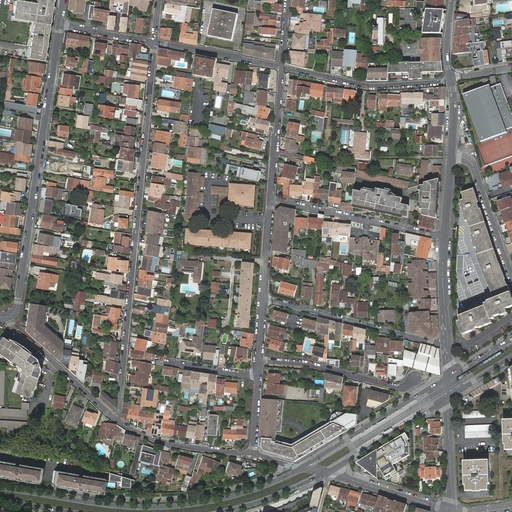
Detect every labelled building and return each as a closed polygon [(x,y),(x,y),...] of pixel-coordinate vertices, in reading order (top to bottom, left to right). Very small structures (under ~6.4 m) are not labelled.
[(51,5),(36,3),(26,2),(15,0),(12,17),(33,20),(29,49),(44,51),(45,40),(41,39),(41,35),(44,35),(44,34),(46,34),(49,13),(45,12),(45,9),(50,10),(50,9),(51,5)] [(69,0),(68,10),(83,12),(83,9),(81,9),(82,1),(84,2),(84,3),(90,4),(89,13),(93,14),(93,9),(95,2),(87,0),(84,0),(69,0)] [(128,0),(109,0),(109,4),(112,5),(113,1),(112,0),(118,0),(125,1),(125,4),(124,13),(126,13),(126,14),(127,14),(128,0)] [(150,5),(150,1),(146,0),(128,0),(128,4),(129,4),(129,9),(130,9),(131,7),(131,6),(131,5),(137,5),(137,3),(150,5)] [(294,0),(294,7),(305,8),(305,0),(294,0)] [(435,0),(435,7),(434,7),(434,9),(444,9),(444,0),(435,0)] [(475,0),(476,5),(481,5),(481,9),(488,8),(486,0),(475,0)] [(282,13),(283,4),(275,4),(272,3),(271,12),(282,13)] [(182,6),(168,4),(167,13),(180,15),(182,6)] [(214,9),(208,35),(233,40),(238,14),(214,9)] [(93,14),(92,19),(107,22),(108,15),(109,11),(103,10),(102,16),(93,14)] [(276,25),(277,16),(261,14),(261,19),(270,20),(270,21),(267,21),(266,25),(270,25),(270,24),(276,25)] [(115,16),(108,15),(107,22),(106,30),(113,30),(115,16)] [(250,15),(247,15),(246,27),(253,27),(253,28),(254,18),(250,18),(250,15)] [(127,18),(119,17),(118,32),(125,33),(127,18)] [(295,21),(295,25),(295,28),(306,29),(307,19),(296,18),(296,22),(295,21)] [(137,19),(136,32),(144,33),(145,20),(137,19)] [(466,20),(457,21),(456,29),(469,27),(471,27),(472,27),(476,26),(475,19),(470,19),(466,20)] [(469,27),(456,29),(455,36),(470,35),(469,27)] [(162,39),(170,40),(172,35),(166,34),(167,29),(161,28),(160,37),(162,39)] [(275,36),(276,29),(259,28),(259,30),(260,29),(259,35),(275,36)] [(79,35),(68,33),(66,44),(75,45),(74,50),(76,50),(77,47),(79,35)] [(332,33),(329,33),(328,40),(322,40),(322,43),(317,43),(317,48),(332,49),(332,44),(333,44),(334,33),(332,33)] [(470,35),(455,36),(454,46),(469,43),(469,42),(472,42),(472,40),(472,34),(470,35)] [(89,37),(79,35),(77,47),(78,47),(79,45),(88,47),(89,37)] [(194,37),(185,35),(183,43),(197,45),(198,37),(194,37)] [(304,48),(305,41),(305,36),(294,35),(293,49),(304,50),(304,48)] [(442,39),(422,39),(422,47),(441,46),(442,39)] [(469,43),(454,46),(453,55),(472,52),(472,48),(472,47),(480,46),(481,51),(479,51),(480,60),(476,61),(477,66),(485,65),(484,51),(485,50),(484,41),(469,43)] [(275,60),(276,45),(266,44),(266,43),(245,42),(243,55),(275,60)] [(94,43),(92,54),(102,56),(105,44),(94,43)] [(113,46),(108,45),(106,54),(117,56),(120,56),(119,61),(125,62),(128,47),(113,44),(113,46)] [(141,45),(131,44),(128,57),(135,58),(137,51),(139,52),(141,45)] [(441,46),(422,47),(422,63),(426,62),(430,62),(442,62),(441,46)] [(171,58),(172,51),(159,49),(158,57),(171,58)] [(331,66),(343,67),(343,66),(344,53),(332,52),(332,61),(331,66)] [(27,58),(42,61),(43,54),(28,53),(27,58)] [(292,53),(291,64),(301,65),(302,57),(304,57),(305,53),(292,53)] [(346,67),(356,68),(357,57),(357,53),(356,53),(355,55),(347,55),(346,67)] [(204,59),(218,61),(218,59),(201,56),(196,55),(196,56),(194,75),(198,76),(201,76),(204,59)] [(66,57),(65,65),(74,67),(75,60),(73,60),(73,58),(66,57)] [(171,58),(158,57),(157,64),(171,65),(171,58)] [(357,57),(356,68),(367,69),(368,59),(362,58),(360,58),(360,59),(359,59),(359,57),(357,57)] [(89,59),(84,58),(83,68),(80,68),(80,72),(86,73),(89,59)] [(201,76),(215,79),(215,76),(217,69),(217,63),(218,61),(204,59),(201,76)] [(145,79),(147,62),(132,60),(130,77),(145,79)] [(28,74),(42,76),(44,64),(30,62),(30,66),(31,67),(30,72),(29,71),(28,74)] [(430,74),(430,62),(426,62),(422,63),(409,63),(408,75),(408,80),(423,79),(422,75),(425,74),(430,74)] [(444,73),(444,72),(444,71),(442,62),(430,62),(430,74),(444,73)] [(231,66),(217,63),(217,69),(215,76),(215,79),(214,90),(227,92),(228,84),(222,83),(223,77),(228,78),(231,66)] [(398,63),(397,64),(389,64),(388,75),(408,75),(409,63),(399,63),(398,63)] [(246,84),(247,72),(237,71),(236,83),(244,84),(244,87),(246,87),(246,84)] [(61,88),(72,89),(73,90),(75,75),(64,73),(61,88)] [(270,77),(260,75),(259,79),(258,90),(268,92),(270,77)] [(30,76),(28,91),(39,92),(41,78),(30,76)] [(110,77),(102,76),(101,76),(100,83),(100,85),(108,86),(110,77)] [(185,91),(192,92),(194,79),(177,77),(175,88),(185,89),(185,91)] [(297,96),(299,82),(290,81),(289,93),(292,94),(292,95),(295,95),(295,97),(294,97),(293,99),(288,99),(288,101),(297,102),(297,96)] [(311,94),(313,84),(299,82),(297,96),(303,97),(303,92),(311,94)] [(481,141),(481,142),(507,132),(506,132),(505,130),(511,127),(511,113),(501,83),(489,88),(489,86),(490,85),(463,94),(463,95),(465,94),(467,100),(466,100),(467,100),(469,106),(468,106),(469,106),(471,111),(470,112),(471,112),(473,117),(473,118),(475,123),(474,123),(475,123),(477,129),(477,130),(478,130),(480,135),(479,135),(479,136),(480,136),(482,141),(481,141)] [(136,100),(137,100),(139,86),(124,84),(123,93),(127,93),(127,98),(136,100)] [(323,96),(327,97),(327,88),(328,87),(324,86),(313,84),(311,94),(311,95),(312,96),(323,97),(323,96)] [(430,88),(426,89),(426,94),(426,101),(430,101),(434,101),(445,100),(446,87),(435,88),(434,95),(429,96),(430,88)] [(60,88),(59,95),(69,96),(70,96),(72,89),(61,88),(60,88)] [(327,88),(327,97),(335,98),(335,97),(336,89),(327,88)] [(345,90),(336,89),(335,97),(336,97),(336,100),(341,101),(341,102),(344,103),(345,90)] [(258,90),(257,105),(266,108),(268,92),(258,90)] [(356,92),(345,90),(344,103),(351,103),(351,101),(355,101),(356,92)] [(35,107),(36,99),(34,99),(35,94),(27,93),(25,105),(35,107)] [(413,94),(401,94),(401,96),(401,104),(403,104),(402,107),(408,108),(408,104),(413,104),(413,94)] [(426,94),(413,94),(413,104),(426,104),(426,101),(426,94)] [(69,96),(59,95),(57,105),(68,106),(68,101),(75,102),(75,97),(70,96),(69,96)] [(388,106),(388,95),(380,95),(379,107),(387,107),(388,106)] [(401,96),(388,95),(388,106),(397,106),(398,101),(401,101),(401,96)] [(376,96),(368,96),(368,109),(376,109),(376,96)] [(136,100),(127,98),(126,98),(124,108),(135,110),(136,100)] [(2,114),(10,115),(11,112),(7,111),(7,107),(36,113),(37,107),(35,107),(25,105),(8,102),(4,101),(2,114)] [(160,101),(158,110),(171,113),(173,105),(172,104),(173,103),(160,101)] [(287,109),(283,108),(283,110),(296,112),(297,102),(288,101),(287,109)] [(240,104),(230,102),(229,112),(233,113),(234,105),(236,105),(235,108),(239,108),(240,104)] [(84,115),(92,116),(94,104),(85,103),(84,115)] [(104,106),(97,105),(97,108),(103,109),(102,116),(112,118),(113,108),(104,106)] [(256,108),(244,105),(243,105),(241,115),(247,116),(248,112),(260,115),(260,114),(268,116),(270,109),(266,108),(257,105),(256,108)] [(32,132),(34,132),(35,128),(30,127),(30,126),(20,125),(19,124),(5,122),(5,119),(9,119),(10,115),(2,114),(0,126),(18,129),(30,131),(32,132)] [(444,126),(444,114),(435,114),(434,124),(433,124),(433,125),(441,125),(444,126)] [(94,130),(100,131),(101,127),(91,125),(91,127),(86,126),(88,116),(78,115),(76,127),(91,130),(94,130)] [(258,124),(257,128),(256,132),(263,134),(264,130),(268,130),(270,122),(254,118),(254,120),(255,120),(254,123),(258,124)] [(187,135),(188,127),(189,123),(180,121),(165,119),(165,122),(176,124),(174,133),(182,134),(187,135)] [(287,138),(297,140),(304,142),(305,137),(298,136),(301,124),(290,122),(287,138)] [(60,125),(58,135),(66,136),(68,127),(60,125)] [(209,132),(225,134),(226,129),(220,128),(220,127),(210,125),(209,132)] [(441,125),(433,125),(431,125),(431,127),(429,127),(428,129),(430,129),(430,136),(428,136),(428,138),(440,139),(441,125)] [(114,133),(128,136),(132,136),(132,135),(133,135),(135,128),(125,126),(125,132),(114,130),(114,133)] [(18,129),(17,129),(15,141),(27,144),(30,131),(18,129)] [(391,129),(391,138),(399,138),(400,130),(391,129)] [(357,143),(355,143),(355,150),(350,150),(349,155),(354,155),(354,158),(370,160),(371,153),(366,153),(367,131),(361,130),(360,137),(357,137),(357,143)] [(243,131),(241,139),(246,140),(245,145),(261,149),(263,142),(257,140),(258,135),(243,131)] [(186,142),(187,135),(182,134),(182,135),(172,133),(172,139),(178,140),(177,143),(180,144),(180,147),(186,148),(186,146),(186,142)] [(131,148),(133,137),(132,136),(128,136),(128,137),(123,136),(121,145),(125,145),(124,147),(131,148)] [(186,142),(186,146),(199,148),(200,138),(190,137),(190,142),(186,142)] [(295,146),(297,140),(287,138),(285,148),(298,151),(299,147),(295,146)] [(30,144),(15,141),(12,155),(15,155),(14,161),(28,163),(32,144),(30,144)] [(57,148),(57,149),(63,150),(63,147),(61,146),(62,143),(49,141),(49,146),(57,148)] [(156,143),(154,153),(165,155),(167,145),(161,144),(156,143)] [(200,159),(201,148),(199,148),(186,146),(186,148),(185,151),(189,152),(188,157),(200,159)] [(425,156),(438,156),(438,146),(426,146),(425,156)] [(130,152),(131,149),(120,147),(118,159),(123,160),(124,160),(131,161),(132,152),(130,152)] [(305,156),(296,154),(296,155),(282,151),(281,156),(288,158),(287,160),(292,162),(292,159),(299,161),(298,167),(299,167),(302,168),(304,161),(305,156)] [(0,152),(0,162),(14,165),(14,161),(15,155),(12,155),(0,152)] [(166,171),(168,155),(165,155),(154,153),(152,168),(166,171)] [(67,178),(70,162),(54,159),(51,174),(67,178)] [(131,173),(132,161),(131,161),(124,160),(123,167),(122,166),(121,171),(131,173)] [(428,161),(422,160),(419,180),(426,181),(428,161)] [(283,178),(290,180),(295,181),(299,167),(298,167),(287,164),(283,178)] [(511,167),(510,168),(511,171),(500,175),(504,187),(511,184),(511,167)] [(259,181),(260,170),(240,168),(238,178),(259,181)] [(357,176),(365,178),(365,171),(361,170),(359,170),(358,170),(357,176)] [(202,172),(191,171),(186,220),(197,221),(198,217),(202,218),(202,208),(199,208),(199,201),(203,202),(204,193),(199,192),(200,184),(204,185),(205,177),(201,176),(202,172)] [(365,171),(365,178),(405,188),(407,181),(367,172),(365,171)] [(342,183),(355,184),(356,173),(343,172),(342,183)] [(152,183),(153,183),(164,186),(169,187),(170,179),(153,176),(152,183)] [(77,184),(78,179),(69,178),(67,190),(76,192),(76,189),(72,188),(73,183),(77,184)] [(92,178),(90,188),(112,192),(112,188),(104,186),(105,181),(92,178)] [(284,194),(289,194),(290,180),(283,178),(282,178),(280,182),(283,183),(283,182),(284,182),(285,184),(285,189),(284,189),(284,194)] [(439,201),(439,183),(440,179),(426,184),(426,187),(422,187),(422,188),(422,192),(421,205),(421,208),(420,210),(423,210),(423,216),(424,216),(434,219),(436,219),(437,219),(437,216),(438,210),(435,210),(439,201)] [(302,194),(314,195),(314,183),(305,182),(304,186),(303,186),(302,194)] [(150,191),(149,196),(162,198),(164,186),(153,183),(152,189),(153,189),(153,192),(150,191)] [(302,196),(302,194),(303,186),(303,183),(300,183),(300,186),(291,185),(290,196),(302,196)] [(256,186),(232,184),(230,204),(254,206),(256,186)] [(53,187),(47,186),(45,196),(54,198),(55,195),(57,196),(59,189),(53,187)] [(170,200),(172,200),(172,199),(174,190),(181,191),(181,189),(179,189),(172,187),(171,197),(170,200)] [(363,196),(362,207),(364,207),(375,210),(381,211),(392,213),(395,214),(396,207),(394,206),(394,205),(401,206),(401,205),(403,199),(390,196),(391,192),(377,189),(376,191),(376,193),(370,191),(365,190),(363,190),(363,196)] [(477,196),(474,189),(462,193),(464,199),(461,200),(462,204),(460,204),(461,208),(462,208),(464,214),(463,214),(466,221),(468,220),(472,234),(471,234),(473,241),(472,241),(475,248),(493,243),(490,236),(487,237),(486,234),(489,233),(481,209),(480,210),(478,203),(479,203),(478,199),(475,200),(474,197),(477,196)] [(174,190),(172,199),(180,200),(181,191),(174,190)] [(329,203),(341,204),(342,192),(340,192),(340,193),(335,193),(335,191),(330,190),(329,203)] [(353,205),(362,207),(363,196),(363,190),(362,192),(355,190),(353,202),(353,205)] [(8,202),(18,203),(20,193),(11,191),(9,200),(7,200),(7,201),(8,202)] [(127,210),(128,197),(119,195),(117,208),(127,210)] [(502,211),(511,207),(511,200),(511,197),(499,202),(502,211)] [(172,201),(170,213),(175,214),(176,211),(180,211),(181,202),(172,201)] [(17,211),(18,203),(8,202),(7,209),(17,211)] [(345,204),(344,211),(352,213),(353,207),(353,205),(353,202),(350,204),(345,204)] [(85,212),(86,206),(76,205),(75,206),(65,204),(63,215),(70,217),(70,218),(78,220),(80,211),(85,212)] [(91,204),(88,224),(99,225),(102,211),(99,210),(100,205),(91,204)] [(402,216),(409,217),(409,216),(409,213),(409,207),(401,205),(401,206),(394,205),(394,206),(396,207),(395,214),(402,216)] [(280,206),(276,211),(273,252),(291,256),(291,251),(291,250),(293,234),(293,231),(288,231),(289,221),(294,221),(296,210),(280,206)] [(506,223),(511,220),(511,207),(502,211),(505,223),(506,223)] [(166,214),(149,210),(147,218),(148,218),(147,225),(147,226),(146,233),(160,236),(163,236),(164,229),(165,221),(164,221),(166,214)] [(17,228),(18,216),(4,214),(2,226),(17,228)] [(57,218),(43,215),(41,227),(63,232),(65,224),(56,223),(57,218)] [(118,215),(117,227),(125,227),(127,216),(118,215)] [(318,219),(309,218),(308,228),(323,229),(324,223),(324,216),(319,215),(318,219)] [(421,220),(420,228),(432,231),(434,231),(434,219),(424,216),(424,221),(421,220)] [(340,219),(334,218),(334,223),(333,234),(335,235),(336,232),(339,232),(338,236),(350,237),(351,225),(339,224),(340,219)] [(295,226),(294,226),(293,230),(293,231),(293,234),(297,235),(298,228),(305,228),(306,219),(296,219),(295,226)] [(329,223),(324,223),(323,229),(322,238),(332,238),(333,234),(334,223),(329,222),(329,223)] [(18,235),(19,229),(17,228),(2,226),(0,226),(0,231),(9,233),(18,235)] [(251,235),(187,228),(186,242),(250,249),(251,235)] [(160,236),(146,233),(144,255),(145,255),(155,257),(158,258),(160,236)] [(39,234),(38,243),(51,245),(51,240),(53,241),(54,236),(39,234)] [(399,235),(393,235),(392,249),(395,249),(395,254),(400,255),(401,246),(398,246),(399,235)] [(129,248),(130,237),(120,236),(120,239),(115,238),(113,245),(129,248)] [(355,238),(350,237),(349,253),(363,254),(362,259),(378,261),(380,240),(375,239),(374,245),(369,245),(370,239),(360,238),(359,244),(354,244),(355,238)] [(0,251),(15,254),(17,243),(7,242),(6,242),(3,241),(1,250),(0,249),(0,251)] [(417,257),(427,259),(430,243),(420,241),(417,257)] [(493,243),(475,248),(477,255),(495,249),(493,243)] [(35,245),(34,254),(42,255),(43,252),(49,252),(50,248),(35,245)] [(129,253),(129,248),(113,245),(111,245),(110,248),(116,249),(115,251),(129,253)] [(497,256),(495,249),(477,255),(479,262),(489,286),(489,285),(494,298),(488,301),(488,302),(485,303),(486,306),(460,317),(461,321),(459,322),(460,323),(459,324),(463,335),(473,331),(472,328),(475,327),(476,329),(479,328),(480,329),(493,323),(491,320),(495,319),(495,317),(501,314),(502,316),(508,313),(506,309),(511,307),(511,299),(510,300),(509,297),(511,295),(511,294),(508,285),(505,280),(506,279),(500,263),(497,264),(496,261),(498,261),(496,257),(497,256)] [(13,263),(14,263),(15,254),(0,251),(0,253),(1,254),(0,261),(13,263)] [(189,253),(176,251),(176,253),(174,261),(178,262),(179,258),(188,259),(189,253)] [(378,261),(378,271),(385,272),(386,267),(383,266),(384,254),(379,254),(378,261)] [(32,255),(31,260),(56,265),(57,259),(49,258),(32,255)] [(155,261),(155,257),(145,255),(142,270),(151,272),(153,261),(155,261)] [(127,268),(128,263),(108,259),(108,264),(112,265),(111,271),(115,272),(115,269),(119,270),(119,272),(127,274),(127,268)] [(274,259),(273,267),(289,271),(291,262),(274,259)] [(13,263),(0,261),(0,260),(0,281),(8,283),(9,273),(10,270),(12,271),(13,263)] [(319,262),(305,260),(304,264),(304,269),(318,271),(318,269),(319,262)] [(203,262),(180,261),(179,272),(195,273),(195,283),(201,283),(203,262)] [(407,266),(408,280),(412,279),(413,282),(426,281),(425,277),(427,277),(427,272),(420,273),(420,274),(418,275),(418,268),(419,268),(419,270),(427,270),(426,266),(424,266),(424,262),(411,263),(411,266),(407,266)] [(254,264),(243,263),(238,327),(249,328),(254,264)] [(341,275),(351,276),(352,264),(342,263),(341,275)] [(392,264),(391,273),(402,274),(403,266),(392,264)] [(141,270),(140,279),(150,281),(151,272),(142,270),(141,270)] [(37,287),(47,289),(48,281),(54,281),(55,275),(40,272),(37,287)] [(109,281),(110,274),(96,272),(94,279),(109,281)] [(116,283),(120,283),(121,276),(110,274),(109,281),(109,282),(110,282),(111,282),(116,283)] [(400,275),(391,274),(390,281),(399,282),(400,275)] [(140,279),(139,286),(152,289),(153,281),(150,281),(140,279)] [(426,281),(413,282),(413,284),(408,285),(409,292),(420,291),(420,288),(421,289),(428,289),(427,285),(426,285),(426,281)] [(110,289),(112,290),(111,297),(124,300),(126,284),(120,283),(116,283),(111,282),(110,289)] [(280,287),(279,292),(294,297),(297,287),(281,282),(281,283),(277,282),(276,286),(280,287)] [(308,288),(309,286),(304,285),(302,298),(310,300),(312,289),(308,288)] [(138,295),(142,296),(151,297),(152,289),(139,286),(138,295)] [(340,286),(333,286),(331,306),(339,307),(340,291),(340,286)] [(95,294),(77,291),(75,301),(83,302),(84,297),(94,299),(95,294)] [(340,291),(339,307),(346,308),(347,307),(351,307),(351,300),(347,300),(348,292),(340,291)] [(420,291),(409,292),(409,299),(414,299),(414,301),(422,300),(428,300),(428,296),(430,295),(430,291),(421,292),(421,293),(420,293),(420,291)] [(124,300),(111,297),(108,297),(107,296),(100,295),(98,295),(97,301),(124,306),(124,300)] [(160,306),(170,308),(170,301),(167,300),(159,299),(158,303),(160,303),(160,306)] [(431,299),(428,300),(422,300),(422,305),(420,306),(420,310),(432,309),(431,299)] [(83,302),(75,301),(73,310),(78,311),(79,305),(83,306),(83,302)] [(48,306),(29,302),(25,331),(59,363),(62,344),(42,325),(45,310),(47,311),(48,306)] [(354,317),(369,317),(369,305),(367,305),(366,306),(366,308),(360,308),(360,306),(358,306),(355,306),(354,308),(354,317)] [(167,311),(169,311),(170,308),(160,306),(158,306),(157,313),(167,315),(167,311)] [(118,319),(119,309),(119,308),(111,307),(109,317),(117,318),(118,319)] [(275,311),(273,319),(286,323),(289,315),(275,311)] [(380,311),(380,322),(391,322),(391,320),(395,320),(395,312),(391,312),(391,311),(380,311)] [(426,312),(417,313),(417,315),(410,315),(411,332),(418,332),(419,335),(427,335),(428,338),(432,339),(439,333),(437,311),(429,312),(430,316),(426,316),(426,312)] [(168,325),(168,321),(169,316),(159,314),(158,323),(163,324),(168,325)] [(117,318),(109,317),(107,317),(106,329),(116,330),(117,318)] [(330,320),(318,317),(316,334),(325,335),(325,339),(328,339),(329,333),(330,320)] [(303,318),(301,327),(317,331),(317,322),(303,318)] [(184,342),(182,351),(202,353),(206,321),(197,320),(196,325),(199,325),(197,337),(194,336),(193,343),(184,342)] [(330,320),(329,333),(331,333),(331,335),(336,335),(336,340),(341,340),(342,328),(342,323),(337,323),(337,322),(330,320)] [(154,322),(153,331),(156,331),(157,324),(163,325),(163,324),(158,323),(154,322)] [(167,327),(168,325),(163,324),(163,325),(157,324),(156,331),(164,333),(167,333),(167,327)] [(355,327),(344,324),(343,337),(345,337),(345,335),(352,336),(352,338),(350,337),(350,344),(353,344),(355,327)] [(96,327),(92,326),(91,332),(117,341),(117,339),(106,335),(105,336),(104,335),(105,332),(96,328),(96,327)] [(272,326),(269,335),(280,338),(282,329),(272,326)] [(353,344),(352,350),(355,351),(356,339),(366,340),(367,330),(355,327),(353,344)] [(245,332),(234,330),(233,335),(241,336),(242,334),(244,335),(242,346),(246,346),(246,347),(251,348),(253,335),(244,333),(245,332)] [(166,337),(167,336),(167,333),(164,333),(163,340),(159,339),(160,335),(158,335),(158,333),(152,331),(151,336),(154,337),(152,342),(163,344),(163,341),(166,342),(166,337)] [(0,336),(0,352),(16,364),(18,361),(21,371),(18,370),(11,391),(26,396),(28,389),(30,390),(37,370),(35,369),(34,365),(36,364),(35,362),(34,362),(32,358),(27,354),(28,352),(7,338),(6,339),(1,336),(0,336)] [(276,338),(266,336),(266,339),(272,340),(269,348),(283,352),(285,343),(275,341),(276,338)] [(378,338),(377,352),(388,352),(389,339),(378,338)] [(136,350),(146,352),(148,341),(145,340),(139,339),(136,350)] [(439,349),(406,341),(405,351),(440,359),(439,349)] [(62,342),(62,344),(59,363),(82,384),(86,360),(77,359),(78,354),(69,353),(71,343),(62,342)] [(106,356),(106,359),(113,362),(115,343),(105,342),(103,356),(106,356)] [(392,342),(392,351),(402,352),(402,342),(392,342)] [(206,346),(205,359),(214,360),(214,354),(216,355),(217,347),(206,346)] [(363,367),(363,374),(367,375),(368,365),(369,356),(368,356),(368,355),(375,356),(376,347),(370,347),(370,346),(365,346),(364,357),(364,362),(364,365),(364,366),(363,367)] [(237,358),(237,360),(236,363),(242,364),(243,358),(241,358),(242,349),(233,347),(231,356),(234,357),(237,358)] [(326,358),(327,348),(313,347),(312,356),(326,358)] [(144,355),(145,352),(133,350),(131,357),(143,360),(144,355)] [(440,359),(405,351),(404,366),(440,375),(440,359)] [(352,355),(351,365),(356,366),(356,365),(364,365),(364,362),(364,357),(352,355)] [(113,362),(106,359),(105,371),(110,372),(109,376),(117,378),(118,363),(113,362)] [(161,375),(163,368),(145,363),(143,371),(161,375)] [(389,368),(389,377),(398,377),(398,363),(393,363),(392,368),(389,368)] [(388,375),(388,367),(377,366),(376,371),(377,371),(377,374),(388,375)] [(173,368),(165,367),(163,376),(170,377),(171,377),(171,374),(177,375),(178,369),(173,368)] [(101,384),(102,379),(101,379),(102,374),(93,372),(93,371),(88,370),(87,377),(92,378),(91,382),(101,384)] [(218,375),(185,370),(184,375),(183,381),(182,387),(191,388),(191,387),(200,389),(200,387),(202,387),(208,388),(208,390),(217,391),(218,379),(218,375)] [(336,393),(341,393),(343,377),(326,373),(325,388),(330,388),(330,390),(336,390),(336,393)] [(269,374),(268,384),(280,385),(281,375),(269,374)] [(226,380),(218,379),(217,391),(216,397),(225,397),(225,393),(226,382),(226,380)] [(239,383),(226,382),(225,393),(238,394),(239,383)] [(284,395),(284,385),(280,385),(268,384),(268,394),(284,395)] [(208,390),(208,388),(202,387),(200,387),(200,389),(199,400),(201,400),(204,401),(203,403),(207,403),(208,390)] [(345,388),(344,402),(355,403),(356,389),(345,388)] [(365,390),(364,398),(368,399),(367,406),(375,407),(390,397),(390,392),(374,390),(374,391),(365,390)] [(105,397),(101,393),(101,401),(113,412),(115,400),(112,399),(111,400),(106,396),(105,397)] [(160,401),(161,399),(153,398),(153,397),(143,395),(142,400),(143,400),(142,404),(145,404),(145,406),(147,406),(148,404),(152,405),(151,407),(156,408),(157,401),(160,401)] [(58,401),(52,400),(51,406),(62,408),(64,397),(59,396),(58,401)] [(264,399),(261,437),(259,448),(264,454),(296,461),(359,425),(360,414),(339,410),(334,414),(331,420),(295,441),(278,437),(280,400),(264,399)] [(72,406),(65,423),(74,426),(77,419),(76,418),(80,409),(72,406)] [(161,433),(173,435),(175,423),(176,421),(169,420),(171,408),(166,407),(163,420),(162,430),(161,433)] [(98,413),(87,408),(82,419),(94,424),(98,413)] [(0,416),(25,419),(26,412),(21,412),(0,409),(0,416)] [(127,423),(129,423),(129,418),(138,419),(139,411),(128,410),(127,423)] [(139,411),(138,419),(152,421),(153,416),(149,415),(149,412),(139,411)] [(152,434),(157,436),(158,429),(162,430),(163,420),(158,418),(159,414),(155,414),(154,424),(152,434)] [(215,417),(210,417),(209,435),(218,436),(219,416),(215,416),(215,417)] [(440,419),(427,420),(428,424),(431,424),(431,434),(440,434),(440,419)] [(197,425),(196,435),(197,435),(197,439),(202,440),(202,436),(204,436),(205,423),(200,422),(200,425),(197,425)] [(106,429),(101,428),(99,437),(114,439),(116,424),(108,423),(106,429)] [(173,435),(187,438),(189,426),(175,423),(173,435)] [(242,424),(237,423),(237,431),(236,438),(246,438),(247,429),(242,429),(242,424)] [(116,424),(114,439),(131,442),(132,436),(133,433),(125,432),(125,430),(116,424)] [(465,426),(465,438),(495,437),(495,425),(465,426)] [(224,438),(236,440),(236,438),(237,431),(225,430),(224,438)] [(404,434),(377,452),(378,472),(381,470),(385,477),(397,471),(393,465),(410,455),(410,443),(404,434)] [(429,451),(429,453),(431,453),(431,451),(432,451),(436,451),(437,451),(437,446),(438,446),(438,443),(437,443),(437,439),(433,439),(432,435),(425,436),(425,438),(425,440),(428,440),(428,443),(425,443),(425,451),(428,451),(428,452),(429,451)] [(139,460),(158,463),(161,452),(161,450),(143,444),(139,460)] [(436,457),(436,451),(432,451),(431,455),(427,455),(427,460),(433,460),(433,457),(436,457)] [(161,452),(158,463),(158,465),(160,465),(161,465),(162,462),(168,463),(169,454),(161,452)] [(191,459),(179,455),(176,467),(188,471),(191,459)] [(363,474),(378,479),(378,472),(377,456),(368,459),(365,461),(364,463),(363,465),(366,468),(363,474)] [(203,457),(198,468),(208,471),(213,461),(203,457)] [(39,480),(42,467),(0,459),(0,474),(33,481),(34,479),(39,480)] [(242,464),(229,460),(224,475),(231,478),(232,474),(239,476),(242,464)] [(490,470),(490,460),(465,462),(466,482),(467,482),(468,486),(468,491),(490,490),(490,484),(489,470),(490,470)] [(165,477),(167,467),(161,465),(160,465),(157,475),(165,477)] [(173,469),(167,467),(165,477),(171,478),(173,469)] [(422,469),(422,478),(427,478),(427,479),(437,479),(436,478),(441,478),(441,468),(436,469),(436,468),(426,468),(427,469),(422,469)] [(54,469),(52,482),(57,483),(57,485),(102,493),(104,479),(104,478),(54,469)] [(112,473),(111,480),(121,481),(121,486),(133,487),(135,479),(128,479),(129,477),(112,473)] [(329,494),(339,497),(342,488),(332,484),(329,494)] [(321,488),(314,492),(311,508),(302,511),(317,511),(323,489),(321,488)] [(342,488),(339,497),(349,500),(352,490),(342,488)] [(352,490),(349,500),(358,502),(361,493),(352,490)] [(364,494),(362,503),(373,507),(372,508),(374,509),(377,499),(373,497),(373,496),(368,495),(368,496),(364,494)] [(404,511),(407,505),(379,496),(374,511),(404,511)]
